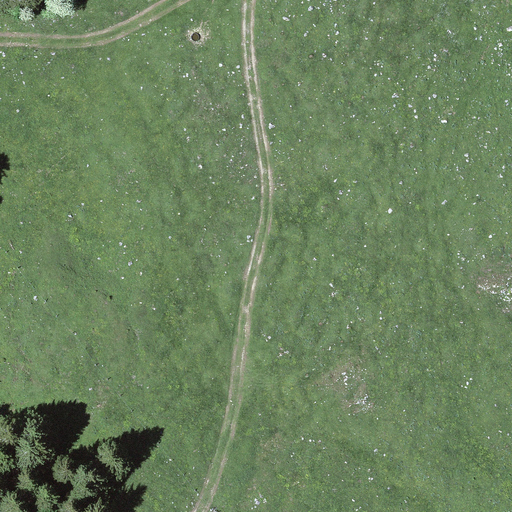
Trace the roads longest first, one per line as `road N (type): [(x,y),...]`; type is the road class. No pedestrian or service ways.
road 1 (track): [(252,0),(265,205),(231,419),(199,511)]
road 2 (track): [(0,41),(96,39),(180,0)]
